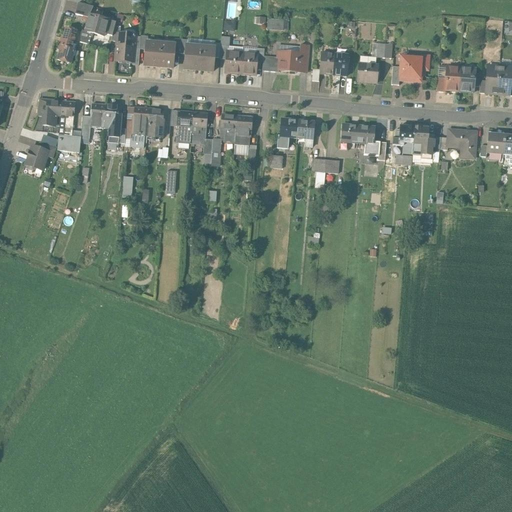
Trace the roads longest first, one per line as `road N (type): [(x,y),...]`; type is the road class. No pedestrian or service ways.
road 1 (residential): [(31,80),(511,120)]
road 2 (track): [(241,337),(511,438)]
road 3 (track): [(0,249),(241,337)]
road 4 (track): [(266,99),(241,337)]
